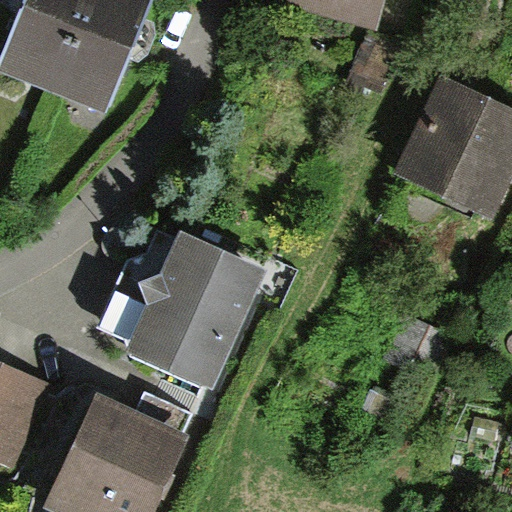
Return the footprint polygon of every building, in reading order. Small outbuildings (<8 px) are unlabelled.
[(27,0),(0,69),(0,80),(108,122),(156,0),(27,0)] [(290,0),(286,14),(380,40),(390,0),(290,0)] [(511,189),(511,115),(442,83),(395,181),(406,186),(389,222),(432,242),(448,208),(493,229),(511,189)] [(129,351),(123,364),(217,405),(271,281),(159,232),(148,257),(128,263),(95,337),(129,351)] [(458,338),(403,313),(393,333),(397,335),(384,362),(404,371),(392,398),(416,409),(432,372),(440,376),(458,338)] [(0,365),(0,466),(14,473),(51,389),(0,365)] [(97,403),(47,511),(159,511),(191,443),(184,439),(194,416),(147,394),(135,420),(97,403)]
